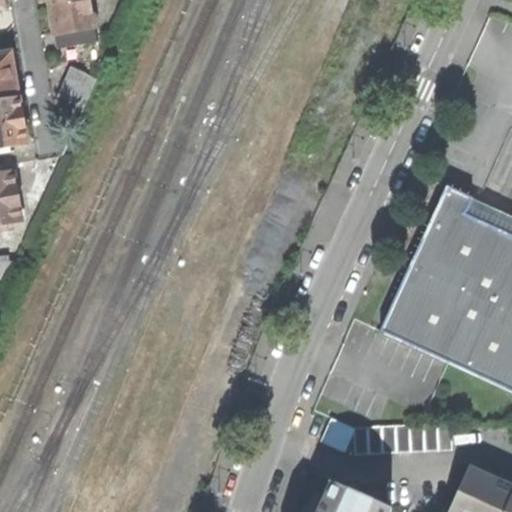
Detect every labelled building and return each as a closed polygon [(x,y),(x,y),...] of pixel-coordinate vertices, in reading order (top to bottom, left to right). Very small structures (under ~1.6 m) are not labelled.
[(90,0),(49,0),(51,11),(55,34),(95,27),(90,0)] [(97,41),(95,27),(55,34),(58,48),(97,41)] [(0,100),(19,97),(15,73),(11,52),(0,54),(0,100)] [(69,65),(56,95),(82,106),(95,77),(69,65)] [(0,148),(7,147),(26,144),(23,121),(19,97),(0,100),(0,148)] [(7,147),(0,148),(0,165),(1,166),(0,161),(0,153),(8,152),(7,147)] [(0,224),(4,223),(21,220),(17,196),(13,174),(0,175),(0,224)] [(399,292),(381,332),(449,363),(511,391),(511,236),(465,215),(473,199),(447,187),(422,242),(399,292)] [(7,263),(0,264),(0,293),(13,265),(7,263)] [(351,428),(328,418),(318,440),(341,450),(351,428)] [(354,428),(355,455),(453,450),(451,423),(354,428)] [(468,466),(448,511),(511,511),(511,485),(510,485),(468,466)] [(387,511),(389,509),(328,481),(322,495),(314,511),(387,511)] [(314,511),(322,495),(315,492),(305,511),(314,511)]
